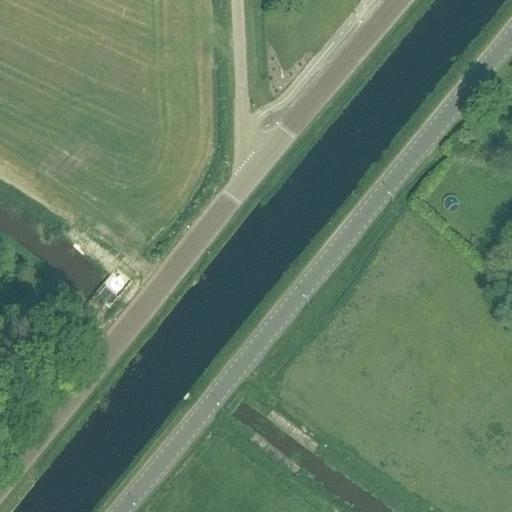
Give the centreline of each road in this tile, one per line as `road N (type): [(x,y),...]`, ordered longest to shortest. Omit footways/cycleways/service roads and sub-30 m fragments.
road 1 (tertiary): [(121,511),(511,41)]
road 2 (tertiary): [(0,484),(247,176)]
road 3 (tertiary): [(247,176),(397,0)]
road 4 (track): [(0,182),(153,295)]
road 5 (unclassified): [(247,176),(237,0)]
